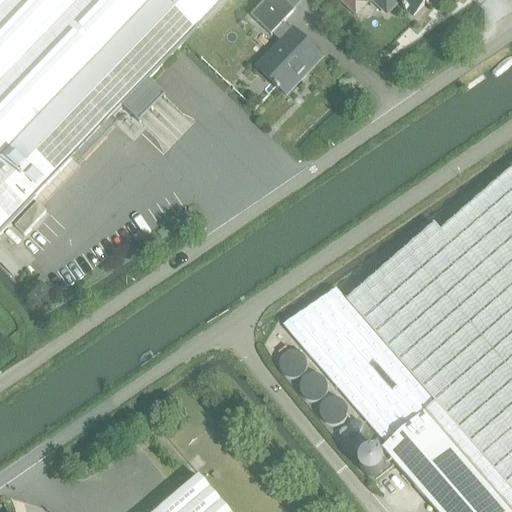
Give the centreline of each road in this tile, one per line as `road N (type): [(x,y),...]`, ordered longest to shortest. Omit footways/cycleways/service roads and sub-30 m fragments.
road 1 (unclassified): [(0,385),(511,34)]
road 2 (unclassified): [(227,326),(511,130)]
road 3 (unclassified): [(227,326),(0,488)]
road 4 (unclassified): [(379,511),(227,326)]
